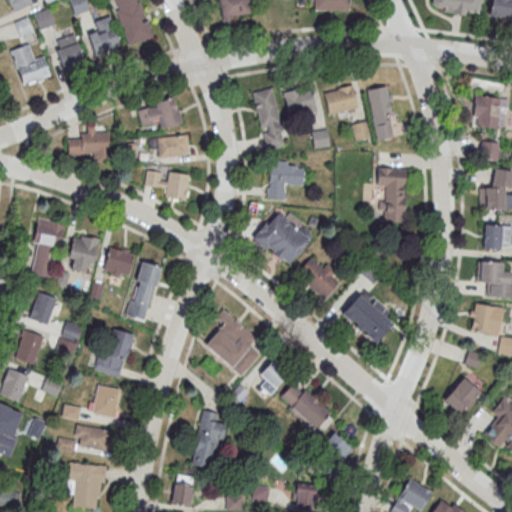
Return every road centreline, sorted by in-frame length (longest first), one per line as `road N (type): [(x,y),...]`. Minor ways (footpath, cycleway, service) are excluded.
road 1 (residential): [(511,505),(195,241),(64,183),(0,166)]
road 2 (residential): [(134,511),(151,411),(219,216),(225,173),(210,89),(169,0)]
road 3 (residential): [(361,511),(427,320),(440,241),(432,121),(387,0)]
road 4 (residential): [(511,64),(371,46),(220,60),(87,99),(0,137)]
